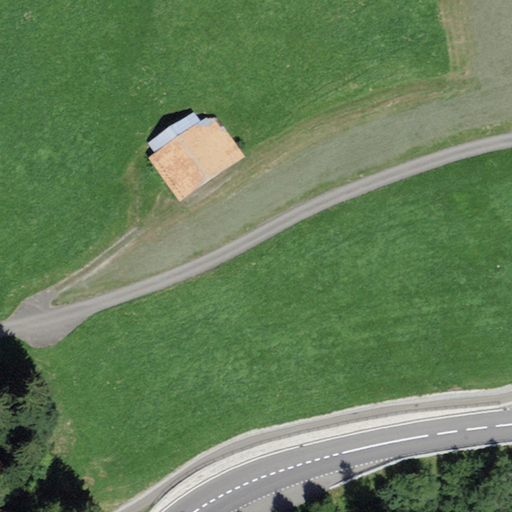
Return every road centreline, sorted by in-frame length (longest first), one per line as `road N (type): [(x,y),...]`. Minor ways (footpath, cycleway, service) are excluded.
road 1 (primary): [(194,511),(235,487),(311,461),(511,422)]
road 2 (track): [(13,328),(37,300),(138,228)]
